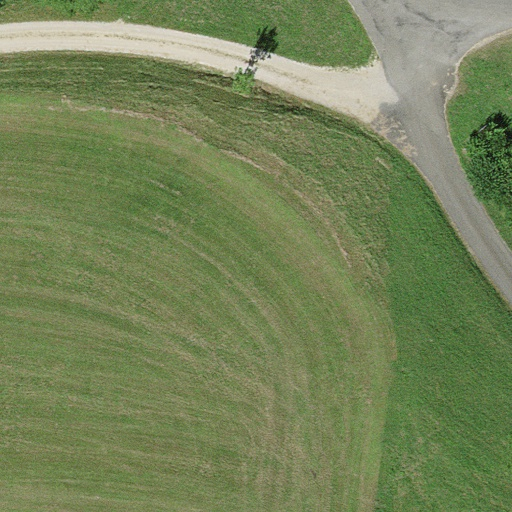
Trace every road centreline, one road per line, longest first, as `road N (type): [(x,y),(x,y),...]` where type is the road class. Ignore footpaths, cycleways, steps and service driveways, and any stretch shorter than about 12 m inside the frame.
road 1 (track): [(0,39),(134,41),(337,93),(408,101)]
road 2 (track): [(511,283),(431,159),(408,101),(407,19)]
